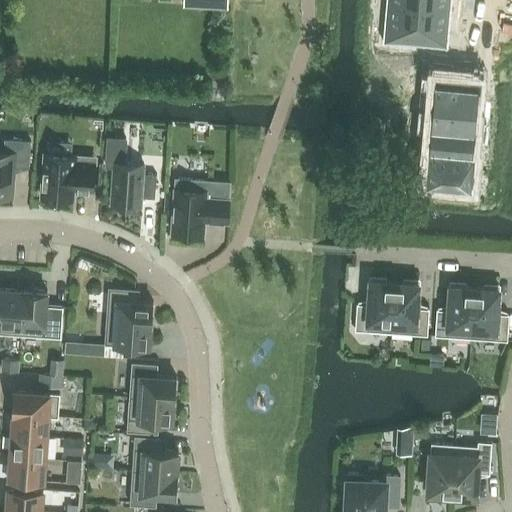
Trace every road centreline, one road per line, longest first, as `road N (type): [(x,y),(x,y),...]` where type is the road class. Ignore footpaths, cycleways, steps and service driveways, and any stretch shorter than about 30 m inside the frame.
road 1 (residential): [(0,227),(78,236),(171,288),(193,330),(221,511)]
road 2 (residential): [(511,261),(357,251)]
